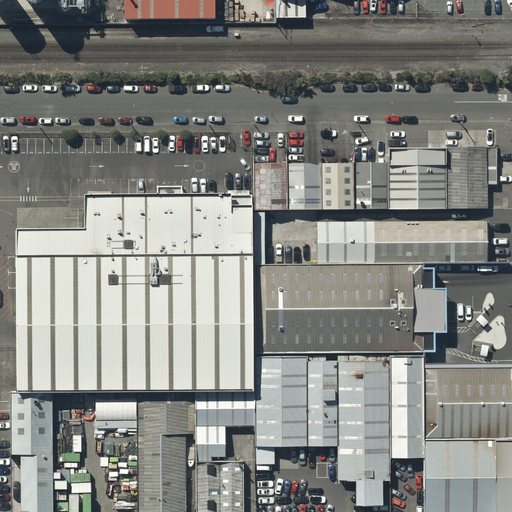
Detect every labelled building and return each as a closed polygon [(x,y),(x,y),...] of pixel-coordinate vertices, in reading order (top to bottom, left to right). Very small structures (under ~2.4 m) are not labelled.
[(61,8),(63,9),(65,10),(66,11),(69,10),(72,9),(74,7),(75,5),(76,2),(75,0),(58,0),(58,3),(59,5),(59,6),(61,8)] [(81,10),(83,10),(84,11),(86,10),(87,10),(89,9),(91,7),(91,6),(92,4),(92,2),(91,1),(90,0),(78,0),(78,1),(77,3),(78,5),(78,6),(78,7),(80,9),(81,10)] [(213,0),(124,0),(124,17),(214,17),(213,0)] [(303,0),(275,0),(276,17),(304,16),(303,0)] [(487,213),(487,190),(496,190),(496,152),(446,152),(447,213),(487,213)] [(443,153),(386,153),(387,214),(443,213),(443,153)] [(283,167),(253,167),(253,214),(283,214),(283,167)] [(315,167),(285,167),(285,214),(316,214),(315,167)] [(350,167),(318,167),(318,214),(350,213),(350,167)] [(384,167),(351,167),(352,214),(384,213),(384,167)] [(16,230),(16,392),(252,391),(252,193),(84,194),(85,228),(16,230)] [(488,224),(315,225),(315,268),(488,267),(488,224)] [(424,270),(254,270),(255,357),(425,356),(425,338),(443,338),(443,295),(425,295),(424,270)] [(303,362),(255,363),(255,451),(303,451),(303,362)] [(420,362),(388,362),(388,462),(420,462),(420,362)] [(380,509),(380,486),(385,486),(385,363),(335,363),(336,486),(352,486),(352,509),(380,509)] [(333,367),(305,367),(305,451),(334,451),(333,367)] [(511,373),(424,374),(424,443),(511,442),(511,373)] [(252,397),(195,398),(195,432),(252,431),(252,397)] [(185,511),(186,439),(194,439),(193,399),(138,399),(138,511),(185,511)] [(10,460),(18,460),(18,511),(50,511),(50,400),(10,400),(10,460)] [(138,402),(113,402),(113,464),(138,464),(138,402)] [(53,442),(69,442),(69,457),(53,457),(53,463),(81,463),(81,415),(53,415),(53,442)] [(224,432),(195,433),(195,466),(224,465),(224,432)] [(511,511),(511,444),(422,446),(422,511),(511,511)] [(241,511),(241,467),(195,467),(195,511),(241,511)] [(88,471),(56,471),(56,510),(88,510),(88,471)] [(115,475),(115,482),(106,482),(106,511),(136,511),(136,475),(115,475)]
